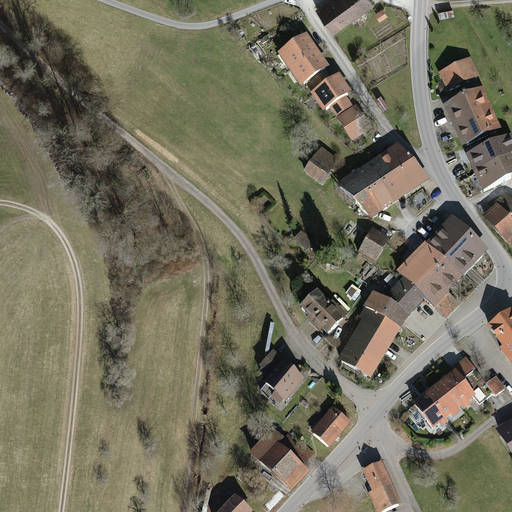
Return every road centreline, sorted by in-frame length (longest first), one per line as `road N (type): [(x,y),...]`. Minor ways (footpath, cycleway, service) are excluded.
road 1 (unclassified): [(374,416),(310,359),(227,221),(0,16)]
road 2 (track): [(61,511),(81,324),(73,259),(38,214),(0,203)]
road 3 (track): [(183,511),(206,294),(202,250),(166,170)]
road 4 (residential): [(420,0),(417,72),(437,168),(511,282)]
road 5 (residential): [(511,289),(427,357),(374,416)]
road 6 (track): [(101,0),(192,28),(278,0)]
road 7 (residential): [(374,416),(286,511)]
